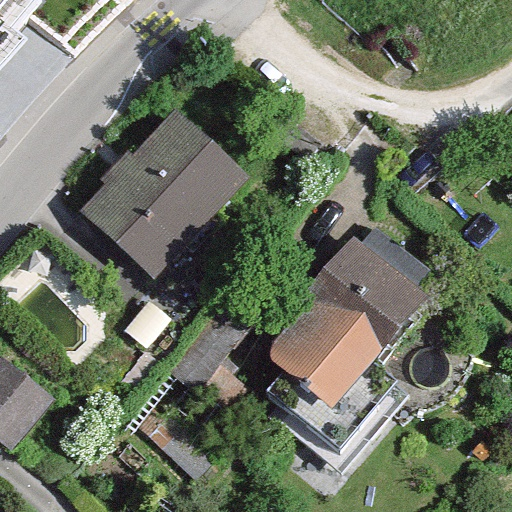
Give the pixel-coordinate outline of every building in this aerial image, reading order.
[(0,0),(0,36),(31,0),(0,0)] [(511,0),(347,0),(318,20),(402,89),(511,11),(511,0)] [(184,113),(93,216),(171,285),(262,182),(184,113)] [(379,242),(280,358),(356,422),(455,306),(379,242)] [(15,363),(0,379),(0,438),(23,460),(68,411),(15,363)]
